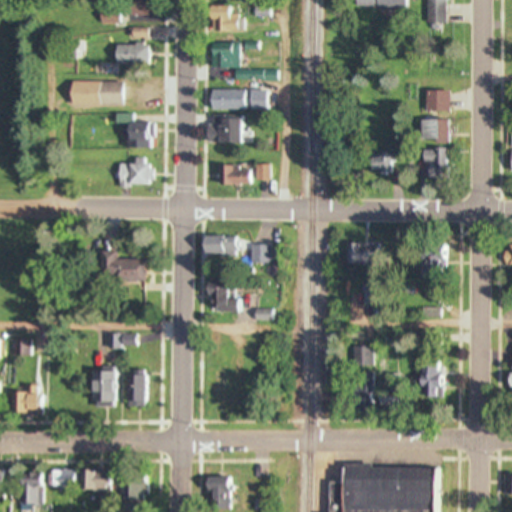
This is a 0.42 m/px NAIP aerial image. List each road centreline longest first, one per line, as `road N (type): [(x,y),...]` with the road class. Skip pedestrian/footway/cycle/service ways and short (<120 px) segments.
road 1 (residential): [(178,511),(183,0)]
road 2 (residential): [(511,440),(0,444)]
road 3 (residential): [(0,210),(511,213)]
road 4 (residential): [(476,511),(478,0)]
